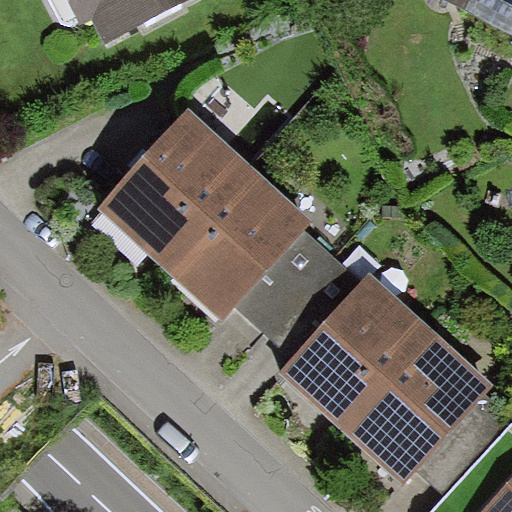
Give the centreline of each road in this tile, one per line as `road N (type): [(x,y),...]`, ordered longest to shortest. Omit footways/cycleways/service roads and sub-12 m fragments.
road 1 (residential): [(0,233),(289,511)]
road 2 (primary): [(0,410),(111,511)]
